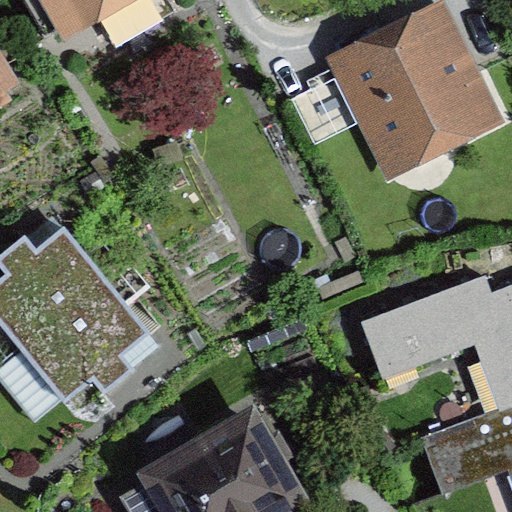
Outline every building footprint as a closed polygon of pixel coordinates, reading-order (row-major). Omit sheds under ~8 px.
[(49,0),(74,42),(145,0),(49,0)] [(443,19),(338,71),(394,184),(499,132),(443,19)] [(0,64),(0,115),(23,101),(0,64)] [(0,296),(0,320),(28,354),(105,291),(68,247),(44,266),(30,249),(2,272),(14,285),(0,296)] [(489,290),(367,337),(388,390),(479,355),(504,418),(511,415),(511,294),(493,302),(489,290)] [(28,354),(67,401),(95,378),(109,394),(133,374),(120,358),(144,338),(105,291),(28,354)] [(511,415),(504,418),(425,449),(445,501),(511,475),(511,415)] [(261,420),(148,482),(154,492),(126,507),(128,511),(296,511),(308,506),(261,420)]
